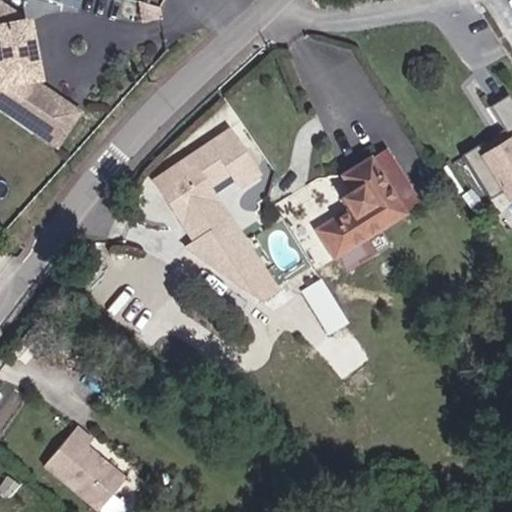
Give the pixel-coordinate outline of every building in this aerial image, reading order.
[(1,7),(0,6),(0,106),(46,134),(65,102),(15,71),(15,69),(21,68),(10,13),(3,14),(1,7)] [(511,100),(492,112),(511,143),(511,146),(487,162),(481,151),(465,161),(493,205),(507,196),(511,193),(511,100)] [(264,174),(231,125),(151,179),(243,314),(282,287),(213,186),(230,174),(241,189),(264,174)] [(332,256),(403,211),(369,158),(341,176),(350,191),(336,200),(341,208),(345,216),(317,234),(332,256)] [(312,227),(317,234),(345,216),(341,208),(312,227)] [(97,508),(124,471),(109,460),(108,463),(93,454),(96,449),(81,440),(85,433),(69,420),(38,465),(97,508)]
